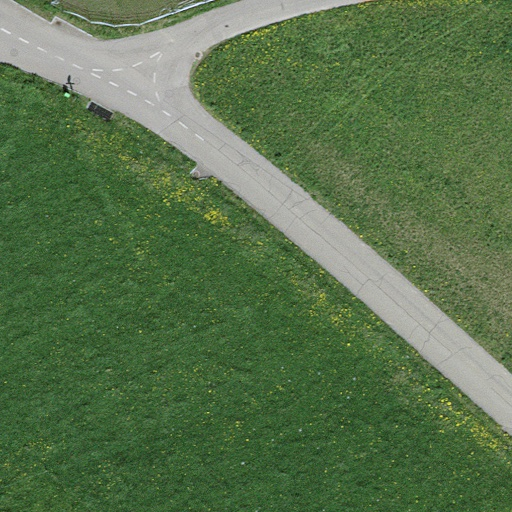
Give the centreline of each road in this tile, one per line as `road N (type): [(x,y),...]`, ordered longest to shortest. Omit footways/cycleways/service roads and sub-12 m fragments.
road 1 (residential): [(119,80),(210,146),(511,408)]
road 2 (unclassified): [(299,0),(206,28),(119,80)]
road 3 (residential): [(0,24),(119,80)]
